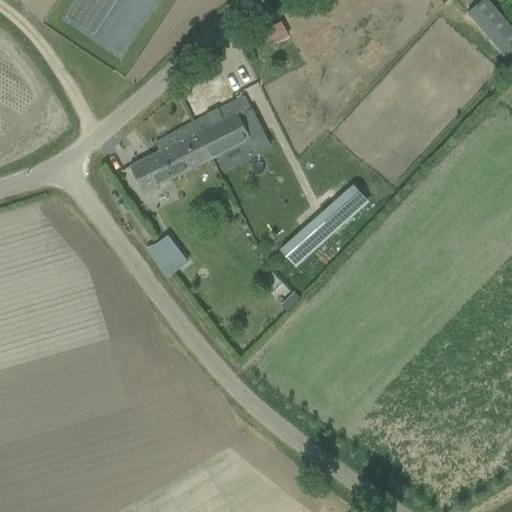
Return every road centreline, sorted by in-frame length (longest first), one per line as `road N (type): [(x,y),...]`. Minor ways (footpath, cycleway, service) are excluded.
road 1 (unclassified): [(397,511),(292,438),(214,367),(59,166)]
road 2 (unclassified): [(59,166),(250,0)]
road 3 (track): [(0,9),(54,66),(95,140)]
